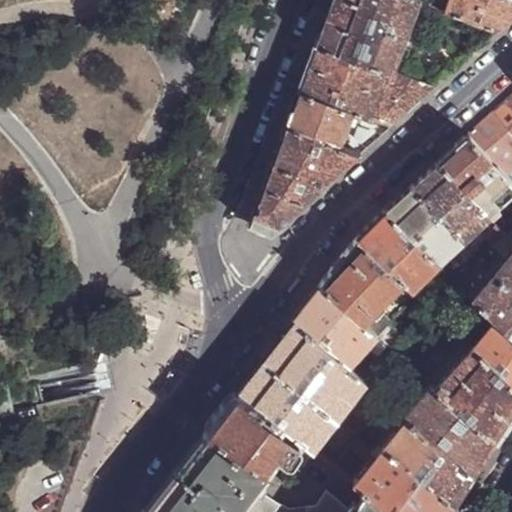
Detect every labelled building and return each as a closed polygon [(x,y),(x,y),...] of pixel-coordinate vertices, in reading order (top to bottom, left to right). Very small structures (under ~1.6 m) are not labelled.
[(317,43),(392,70),(418,0),(332,0),(331,3),(321,30),(317,43)] [(431,0),(430,4),(446,10),(449,0),(431,0)] [(511,15),(511,0),(449,0),(446,10),(496,29),(511,15)] [(392,70),(317,43),(309,65),(299,91),(392,124),(414,104),(435,85),(392,70)] [(286,126),(360,152),(374,140),(392,124),(299,91),(292,111),(286,126)] [(468,136),(511,183),(511,95),(495,111),(468,136)] [(271,232),(360,152),(286,126),(280,142),(269,172),(259,197),(250,223),(271,232)] [(488,216),(511,194),(511,183),(468,136),(449,152),(438,163),(488,216)] [(463,239),(488,216),(438,163),(418,180),(410,187),(463,239)] [(437,262),(452,248),(465,261),(476,252),(463,239),(410,187),(393,203),(385,210),(437,262)] [(411,288),(437,262),(385,210),(369,225),(357,237),(400,278),(411,288)] [(511,241),(498,227),(488,239),(504,256),(471,295),(495,318),(511,335),(511,241)] [(169,235),(164,251),(168,253),(174,238),(169,235)] [(389,321),(374,307),(400,278),(357,237),(336,264),(321,283),(376,334),(378,335),(389,321)] [(294,317),(348,365),(376,334),(321,283),(307,301),(294,317)] [(335,418),(365,380),(348,365),(294,317),(274,342),(261,359),(335,418)] [(511,335),(495,318),(490,323),(471,345),(511,384),(511,335)] [(510,412),(511,409),(511,384),(471,345),(433,386),(493,440),(510,412)] [(310,450),(335,418),(261,359),(247,377),(236,391),(281,427),(310,450)] [(402,388),(418,371),(407,362),(392,378),(402,388)] [(484,454),(493,440),(433,386),(430,383),(403,413),(405,415),(472,473),(484,454)] [(278,434),(281,427),(236,391),(219,413),(205,431),(260,466),(268,451),(283,462),(286,464),(292,463),(299,452),(299,450),(297,446),(278,434)] [(389,413),(395,406),(388,400),(382,408),(389,413)] [(462,488),(472,473),(405,415),(382,444),(453,502),(462,488)] [(364,492),(351,511),(326,491),(316,506),(289,508),(254,485),(266,471),(260,466),(205,431),(184,457),(142,511),(143,511),(389,511),(384,508),(364,492)] [(446,511),(453,502),(382,444),(362,468),(351,481),(364,492),(384,508),(393,497),(398,502),(390,511),(446,511)] [(334,468),(351,481),(362,468),(345,454),(334,468)]
